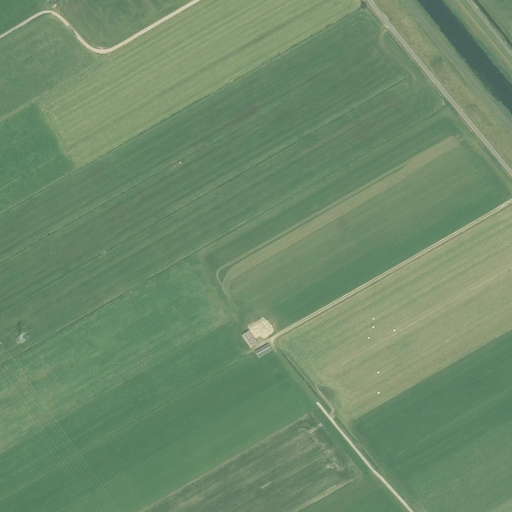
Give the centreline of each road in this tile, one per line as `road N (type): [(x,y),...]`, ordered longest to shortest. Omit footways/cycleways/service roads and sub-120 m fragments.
road 1 (track): [(261,343),(511,201)]
road 2 (unclassified): [(511,174),(369,0)]
road 3 (track): [(317,402),(412,511)]
